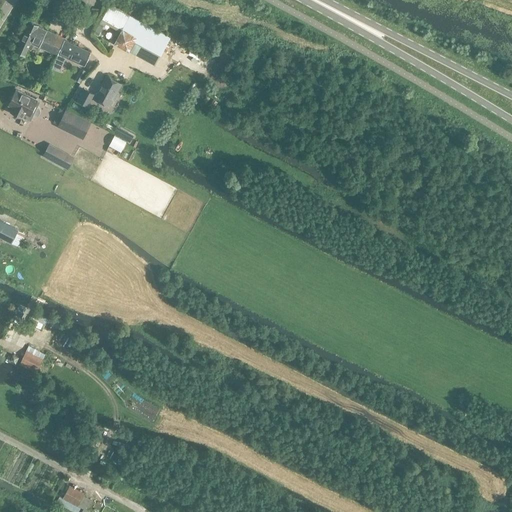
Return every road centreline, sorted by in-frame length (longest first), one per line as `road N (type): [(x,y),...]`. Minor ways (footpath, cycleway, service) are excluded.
road 1 (primary): [(301,0),(511,119)]
road 2 (primary): [(511,95),(325,0)]
